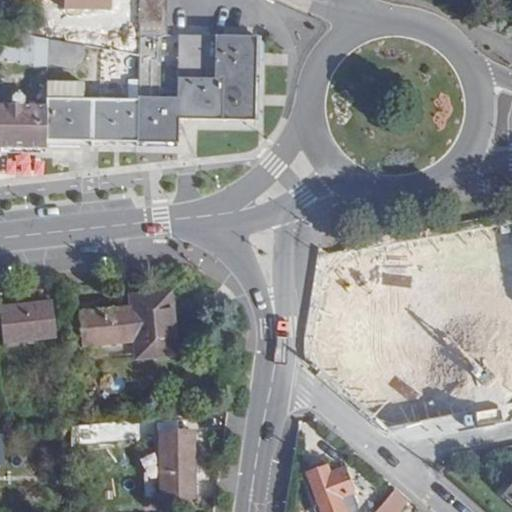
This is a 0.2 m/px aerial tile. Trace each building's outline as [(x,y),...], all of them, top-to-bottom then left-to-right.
[(119,0),(0,0),(0,19),(124,45),(119,0)] [(137,0),(138,56),(138,101),(138,143),(180,143),(180,119),(253,119),(254,36),(176,35),(177,99),(161,98),(161,34),(166,34),(165,0),(137,0)] [(42,60),(42,37),(0,29),(0,59),(3,60),(3,62),(16,62),(16,65),(29,64),(29,68),(42,68),(42,60)] [(68,65),(82,53),(80,45),(42,37),(42,60),(68,65)] [(80,84),(42,83),(42,106),(42,141),(138,143),(138,101),(80,98),(80,84)] [(0,105),(0,148),(42,148),(42,141),(42,106),(0,105)] [(511,224),(329,259),(309,368),(386,424),(511,403),(511,224)] [(181,288),(147,291),(154,355),(181,351),(177,308),(183,308),(181,288)] [(143,356),(154,355),(147,291),(136,292),(137,303),(85,309),(89,344),(141,338),(143,356)] [(60,334),(55,299),(3,305),(7,340),(60,334)] [(198,494),(197,429),(161,430),(162,495),(198,494)] [(320,467),(317,460),(307,465),(309,472),(307,473),(318,504),(315,507),(313,511),(358,511),(343,471),(328,475),(324,465),(320,467)] [(401,511),(412,500),(400,490),(380,511),(401,511)]
